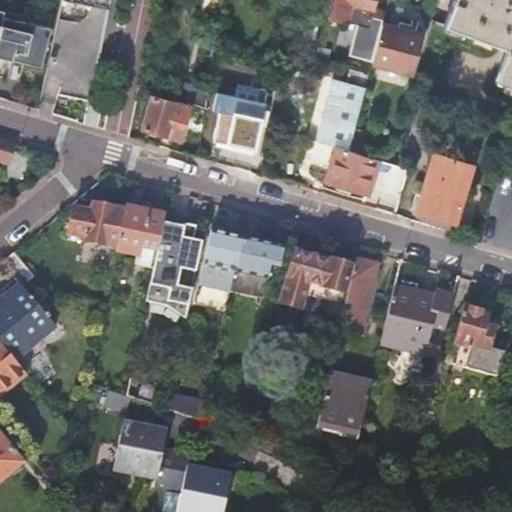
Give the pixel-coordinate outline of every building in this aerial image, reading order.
[(109,0),(62,0),(43,91),(90,101),(109,0)] [(332,0),(329,18),(349,23),(352,10),(358,11),(359,6),(374,9),(376,0),(332,0)] [(431,18),(415,81),(486,108),(496,81),(511,87),(511,0),(454,0),(445,24),(431,18)] [(382,23),(372,61),(411,71),(421,33),(382,23)] [(0,40),(0,80),(12,83),(22,47),(0,40)] [(348,149),(365,88),(348,83),(349,82),(334,78),(316,140),(336,146),(326,180),(367,193),(378,158),(348,149)] [(152,96),(144,128),(167,135),(169,130),(183,134),(190,106),(152,96)] [(275,99),(273,115),(282,116),(285,101),(275,99)] [(268,126),(253,121),(248,150),(263,154),(265,145),(268,126)] [(14,143),(0,138),(0,160),(8,163),(14,143)] [(471,164),(434,153),(429,174),(427,174),(416,215),(453,226),(471,164)] [(125,207),(131,178),(109,171),(14,252),(34,275),(22,286),(106,302),(116,251),(125,208),(125,207)] [(406,176),(401,191),(410,193),(415,179),(406,176)] [(125,208),(116,251),(135,256),(134,265),(153,269),(164,215),(125,207),(125,208)] [(195,265),(202,234),(197,233),(188,231),(190,221),(188,220),(169,216),(168,221),(152,296),(167,299),(167,300),(168,300),(169,299),(185,312),(192,282),(177,279),(181,262),(195,265)] [(188,231),(197,233),(200,221),(189,218),(188,220),(190,221),(188,231)] [(229,291),(234,270),(241,238),(209,231),(202,263),(198,285),(229,291)] [(241,238),(234,270),(267,278),(273,245),(241,238)] [(294,251),(280,301),(300,307),(308,281),(343,291),(350,265),(330,259),(330,261),(294,251)] [(34,275),(14,252),(1,262),(14,277),(22,286),(34,275)] [(377,264),(355,258),(343,309),(365,314),(377,264)] [(54,325),(22,286),(14,277),(0,289),(0,343),(9,354),(13,358),(52,325),(53,326),(54,325)] [(394,286),(386,319),(380,343),(422,353),(422,352),(436,356),(452,295),(434,290),(433,295),(394,286)] [(365,314),(343,309),(339,327),(361,332),(365,314)] [(496,376),(504,350),(487,345),(492,330),(482,327),(485,315),(463,309),(453,342),(456,343),(452,363),(496,376)] [(0,394),(25,373),(13,358),(9,354),(6,356),(0,348),(0,394)] [(438,358),(431,383),(443,386),(446,373),(441,372),(444,360),(438,358)] [(328,373),(317,422),(340,428),(338,435),(357,440),(371,383),(328,373)] [(130,377),(126,395),(164,408),(167,394),(168,390),(130,377)] [(179,397),(167,394),(164,408),(176,412),(179,397)] [(179,397),(176,412),(184,414),(201,420),(205,403),(179,397)] [(177,511),(225,511),(233,476),(218,473),(189,468),(190,461),(191,455),(165,450),(168,432),(124,423),(115,471),(156,480),(154,492),(181,497),(177,511)] [(0,434),(0,477),(21,460),(0,434)] [(411,469),(405,487),(426,483),(428,473),(411,469)]
